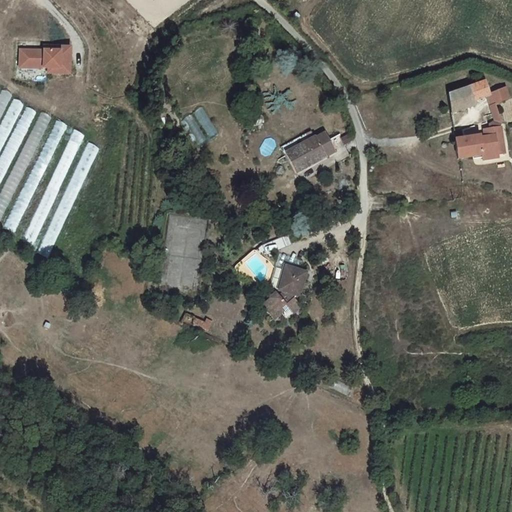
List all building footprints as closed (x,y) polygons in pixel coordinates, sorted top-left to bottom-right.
[(44,67),(48,67),(48,73),(71,73),(71,46),(62,46),(62,48),(44,48),(44,67)] [(41,49),(19,49),(19,67),(41,67),(41,49)] [(450,94),(452,114),(478,106),(477,102),(487,99),(493,96),(492,93),(487,81),(450,94)] [(0,87),(0,115),(11,92),(0,87)] [(507,87),(492,93),(493,96),(487,99),(490,107),(498,104),(511,99),(507,87)] [(483,130),(483,135),(457,139),(460,162),(483,158),(484,162),(502,160),(502,157),(510,156),(505,126),(498,104),(490,107),(494,121),(489,124),(491,128),(483,130)] [(39,110),(0,195),(0,224),(50,115),(39,110)] [(192,115),(185,119),(197,140),(204,135),(192,115)] [(4,228),(15,233),(65,124),(54,118),(4,228)] [(70,128),(26,241),(36,245),(81,132),(70,128)] [(313,135),(310,131),(283,148),(294,166),(319,150),(319,148),(328,143),(319,130),(313,135)] [(38,253),(49,258),(98,146),(87,141),(38,253)] [(279,292),(263,310),(271,317),(273,314),(277,309),(288,317),(291,320),(296,313),(301,317),(308,308),(298,300),(297,301),(295,301),(295,300),(295,297),(297,294),(299,292),(305,293),(309,269),(289,266),(285,287),(289,291),(285,297),(279,292)] [(277,309),(273,314),(284,323),(288,317),(277,309)] [(301,317),(296,313),(291,320),(295,323),(301,317)]
